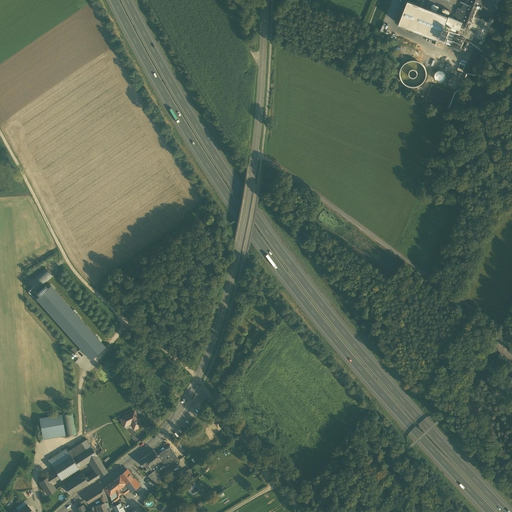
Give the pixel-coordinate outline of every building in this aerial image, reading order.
[(474,16),(476,10),(478,6),(482,7),(484,0),(466,0),(465,3),(464,2),(460,13),(459,12),(456,19),(454,19),(450,17),(448,17),(445,25),(453,28),(451,32),(465,37),(472,40),(473,37),(484,41),(491,23),(480,19),(474,16)] [(430,9),(408,1),(398,24),(445,43),(448,36),(449,33),(450,33),(451,32),(453,28),(445,25),(448,17),(441,14),(437,12),(430,9)] [(430,9),(437,12),(439,7),(432,4),(430,9)] [(484,8),(482,7),(480,10),(478,10),(476,10),(474,16),(480,19),(484,8)] [(448,17),(451,11),(443,8),(441,14),(448,17)] [(460,51),(465,37),(451,32),(450,33),(454,35),(452,38),(450,45),(449,47),(460,51)] [(406,46),(403,54),(418,60),(421,52),(406,46)] [(467,73),(476,76),(482,53),(473,50),(467,73)] [(433,66),(447,70),(448,65),(435,60),(433,66)] [(407,86),(408,86),(409,87),(411,87),(413,87),(416,87),(418,86),(420,85),(422,84),(423,83),(424,82),(425,80),(425,79),(426,77),(426,74),(426,72),(425,70),(425,68),(424,67),(423,65),(422,65),(421,63),(419,62),(417,62),(416,61),(413,61),(410,61),(407,62),(406,63),(405,64),(404,65),(403,66),(402,67),(401,69),(400,70),(400,72),(400,74),(400,76),(400,78),(401,79),(401,81),(402,82),(403,83),(404,84),(405,85),(407,86)] [(460,63),(456,72),(461,74),(462,71),(464,72),(467,66),(460,63)] [(445,79),(446,76),(445,74),(444,72),(442,71),(440,71),(438,71),(436,72),(434,74),(434,77),(435,79),(436,81),(438,82),(440,82),(442,82),(444,80),(445,79)] [(459,85),(460,82),(459,80),(458,78),(456,77),(454,77),(451,77),(450,78),(448,80),(448,82),(448,85),(450,87),(452,88),(454,88),(456,88),(458,86),(459,85)] [(455,94),(432,85),(425,100),(449,109),(455,94)] [(29,283),(36,291),(46,282),(38,274),(29,283)] [(36,293),(39,296),(48,288),(45,285),(36,293)] [(36,299),(90,359),(105,346),(51,286),(48,288),(39,296),(36,299)] [(134,411),(120,418),(124,426),(130,423),(134,429),(141,425),(134,411)] [(73,413),(62,414),(66,436),(76,434),(73,413)] [(61,415),(39,419),(42,440),(65,436),(61,415)] [(87,440),(69,452),(73,459),(92,447),(87,440)] [(69,452),(67,449),(49,460),(56,472),(60,478),(89,460),(97,455),(92,447),(73,459),(69,452)] [(169,447),(157,455),(161,461),(164,465),(165,466),(177,457),(169,447)] [(153,450),(145,456),(148,459),(146,461),(147,463),(151,468),(161,461),(157,455),(153,450)] [(107,472),(97,455),(89,460),(97,472),(100,477),(107,472)] [(143,458),(138,461),(142,467),(144,465),(147,463),(145,461),(143,458)] [(161,461),(151,468),(153,471),(155,470),(158,467),(159,469),(164,465),(161,461)] [(189,469),(184,473),(187,478),(192,474),(189,469)] [(141,488),(127,470),(119,476),(125,483),(130,489),(133,494),(141,488)] [(157,475),(158,474),(157,472),(155,470),(153,471),(150,473),(148,475),(155,483),(156,482),(160,479),(157,475)] [(56,472),(48,477),(51,483),(60,478),(56,472)] [(97,472),(87,478),(90,483),(100,477),(97,472)] [(82,473),(64,484),(71,495),(89,484),(86,479),(82,473)] [(119,476),(104,488),(107,492),(110,495),(115,491),(118,489),(125,483),(119,476)] [(48,477),(47,477),(40,482),(48,495),(56,490),(51,483),(48,477)] [(125,483),(118,489),(120,493),(124,494),(130,489),(125,483)] [(104,487),(103,487),(88,496),(85,498),(88,504),(100,496),(101,496),(101,497),(103,503),(107,502),(105,493),(107,492),(104,488),(104,487)] [(115,491),(110,495),(112,503),(118,498),(118,494),(115,491)] [(16,508),(17,509),(19,511),(21,511),(22,511),(21,510),(26,506),(27,505),(24,501),(16,508)] [(103,503),(96,506),(97,511),(101,511),(106,509),(105,509),(108,508),(109,508),(107,502),(103,503)] [(123,511),(120,503),(113,507),(115,511),(123,511)]
